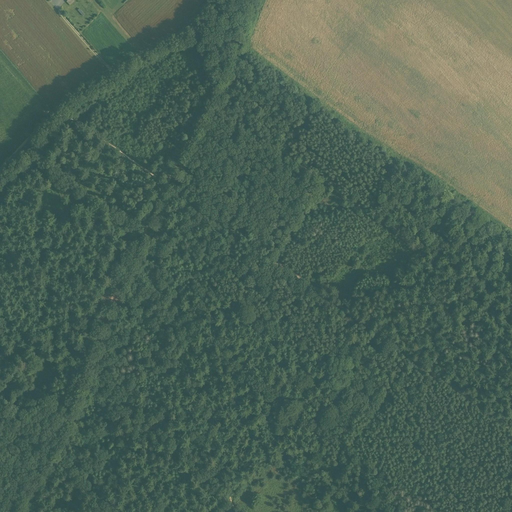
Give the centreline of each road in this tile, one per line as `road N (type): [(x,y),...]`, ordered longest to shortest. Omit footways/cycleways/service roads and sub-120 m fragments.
road 1 (track): [(166,185),(511,428)]
road 2 (track): [(0,170),(77,89),(246,0)]
road 3 (track): [(511,317),(266,140)]
road 4 (track): [(191,135),(88,355)]
road 5 (track): [(191,135),(256,0)]
